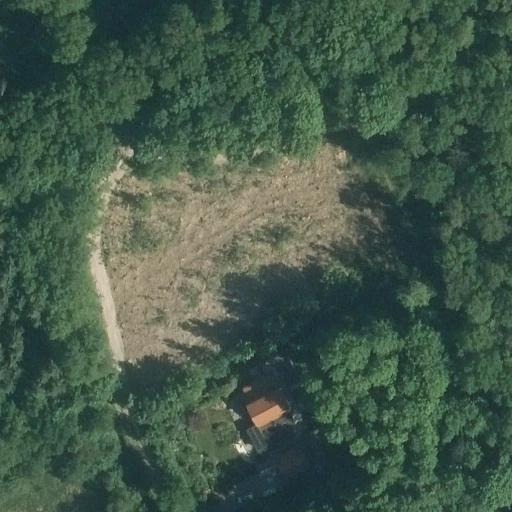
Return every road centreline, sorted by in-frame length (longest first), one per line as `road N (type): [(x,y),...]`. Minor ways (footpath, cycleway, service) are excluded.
road 1 (track): [(511,435),(381,176),(365,138),(369,121)]
road 2 (track): [(369,121),(246,156),(109,153)]
road 3 (track): [(114,396),(114,337),(90,245),(109,153)]
road 4 (track): [(114,396),(172,511)]
